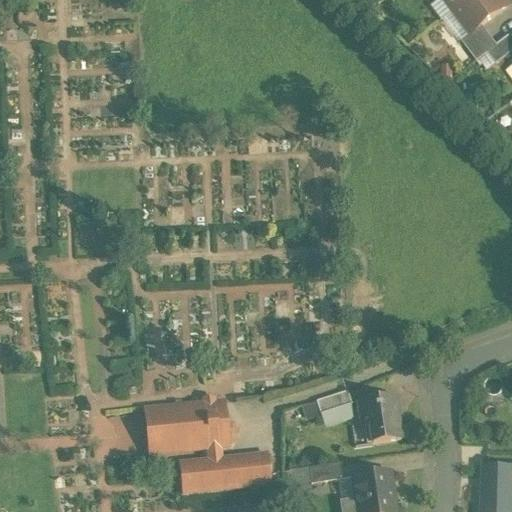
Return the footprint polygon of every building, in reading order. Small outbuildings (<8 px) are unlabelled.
[(445,0),(455,12),(471,0),(445,0)] [(471,0),(455,12),(471,34),(472,35),(508,8),(501,0),(471,0)] [(472,35),(471,34),(461,42),(477,63),(488,55),(487,55),(497,47),(482,27),(472,35)] [(511,38),(511,36),(497,47),(487,55),(488,55),(496,66),(511,53),(511,38)] [(348,393),(316,403),(320,416),(352,406),(348,393)] [(394,398),(359,404),(363,430),(370,429),(372,446),(401,442),(398,423),(397,423),(395,410),(396,410),(394,398)] [(222,400),(143,408),(148,455),(208,449),(219,448),(228,447),(222,400)] [(305,422),(318,419),(314,404),(302,407),(305,422)] [(219,448),(208,449),(210,463),(179,466),(182,496),(271,486),(268,457),(220,462),(219,448)] [(340,465),(309,470),(311,486),(343,481),(340,465)] [(511,511),(511,468),(481,466),(478,511),(511,511)] [(388,475),(352,480),(357,511),(395,511),(394,500),(392,500),(388,475)]
